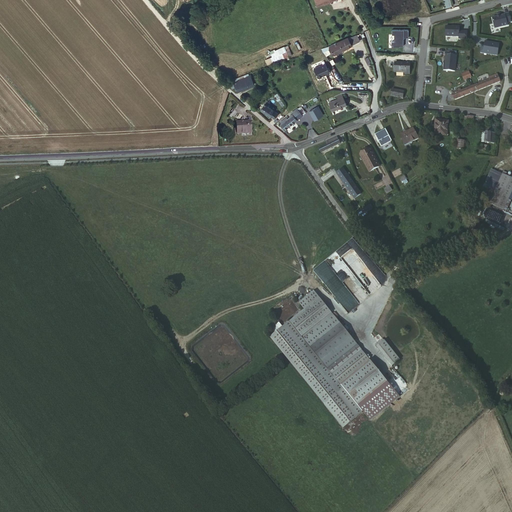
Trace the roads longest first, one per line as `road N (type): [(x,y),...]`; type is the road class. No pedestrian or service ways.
road 1 (tertiary): [(0,158),(294,148)]
road 2 (track): [(352,229),(495,390)]
road 3 (residential): [(511,0),(426,24),(417,105)]
road 4 (track): [(144,0),(228,92)]
